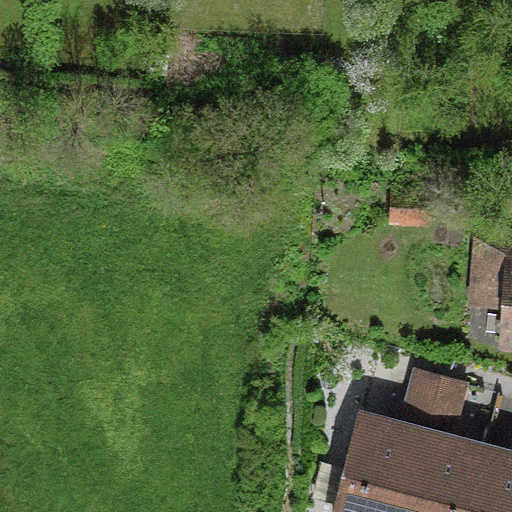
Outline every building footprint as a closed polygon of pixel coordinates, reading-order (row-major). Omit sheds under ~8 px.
[(421,222),(421,195),(388,194),(387,220),(421,222)] [(467,302),(500,305),(498,341),(511,342),(511,234),(472,231),(467,302)] [(390,429),(358,421),(333,511),(398,511),(424,416),(395,408),(390,429)] [(455,424),(424,416),(398,511),(462,511),(478,452),(449,445),(455,424)] [(478,452),(462,511),(511,511),(511,452),(510,461),(478,452)]
